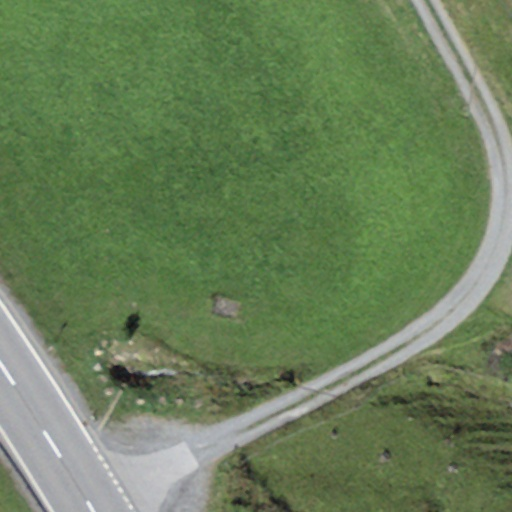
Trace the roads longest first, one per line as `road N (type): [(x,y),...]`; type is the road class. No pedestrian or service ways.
road 1 (track): [(93,511),(387,357),(447,315),(484,272),(501,223),(498,140),(424,0)]
road 2 (primary): [(93,511),(0,362)]
